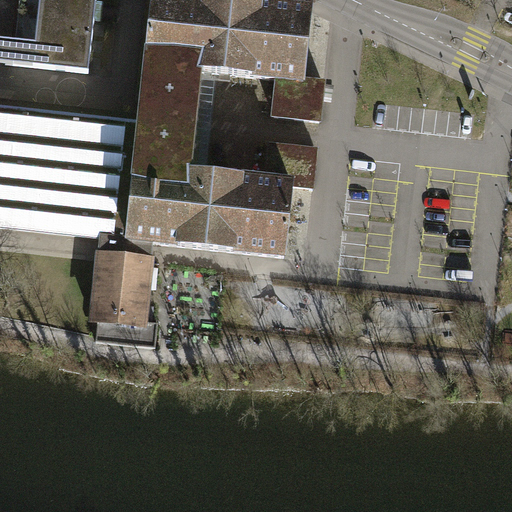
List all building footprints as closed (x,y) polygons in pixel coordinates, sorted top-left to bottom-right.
[(19,0),(15,43),(13,63),(86,71),(93,0),(19,0)] [(308,12),(192,0),(154,0),(144,101),(141,126),(129,242),(283,258),(290,188),(310,190),(314,152),(269,147),(266,182),(189,174),(199,73),(276,81),(272,117),(318,121),(322,85),(301,82),(308,12)] [(0,61),(13,63),(15,43),(0,41),(0,61)] [(0,228),(129,242),(141,126),(0,110),(0,228)] [(105,262),(96,344),(156,350),(159,324),(139,322),(145,262),(127,259),(105,257),(105,262)]
